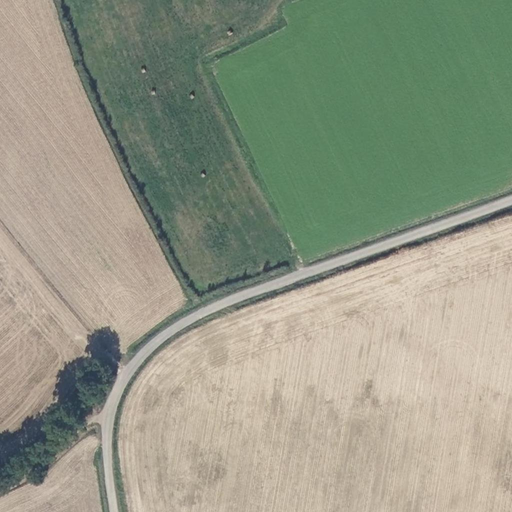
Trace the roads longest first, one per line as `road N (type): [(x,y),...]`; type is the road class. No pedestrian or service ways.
road 1 (unclassified): [(112,511),(112,404),(151,342),(205,309),(511,198)]
road 2 (track): [(112,404),(0,476)]
